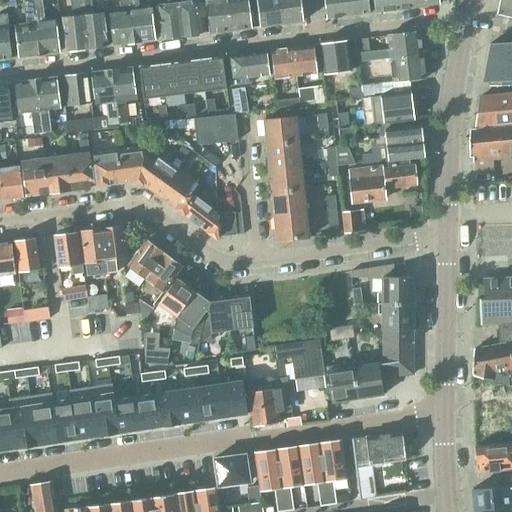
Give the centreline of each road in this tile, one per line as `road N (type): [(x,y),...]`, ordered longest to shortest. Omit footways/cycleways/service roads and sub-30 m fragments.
road 1 (residential): [(466,17),(0,75)]
road 2 (residential): [(0,222),(136,209),(239,265),(444,240)]
road 3 (residential): [(0,474),(447,408)]
road 4 (tertiary): [(444,240),(466,17)]
road 5 (tertiary): [(447,408),(444,240)]
